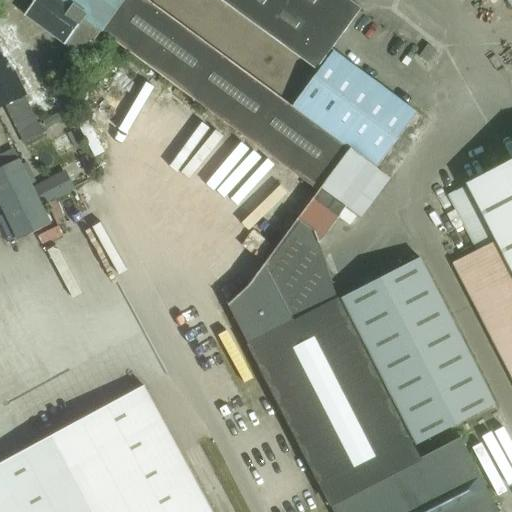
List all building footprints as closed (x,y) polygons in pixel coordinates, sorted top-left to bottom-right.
[(291,106),(146,0),(35,0),(25,15),(83,57),(100,32),(319,193),(321,189),(350,150),(346,146),(291,106)] [(361,8),(350,0),(220,0),(316,70),(361,8)] [(428,62),(436,51),(428,45),(420,57),(428,62)] [(387,91),(333,50),(291,106),(346,146),(376,169),(417,113),(387,91)] [(0,107),(6,105),(20,133),(38,124),(25,96),(27,95),(15,72),(13,73),(6,59),(0,61),(0,107)] [(170,139),(158,132),(149,149),(171,161),(197,113),(188,108),(170,139)] [(238,144),(202,184),(230,210),(267,169),(238,144)] [(42,206),(33,188),(19,160),(0,169),(0,202),(18,240),(51,225),(42,206)] [(511,162),(449,195),(478,251),(453,263),(511,377),(511,162)] [(33,188),(42,206),(75,190),(66,171),(33,188)] [(319,243),(346,207),(321,189),(319,193),(314,199),(298,220),(315,232),(319,243)] [(337,300),(319,243),(315,232),(298,220),(233,301),(228,305),(330,505),(419,459),(338,300),(337,300)] [(417,445),(495,405),(421,259),(342,299),(417,445)] [(0,463),(0,511),(211,511),(144,386),(0,463)] [(333,511),(497,511),(461,438),(419,459),(330,505),(333,511)]
